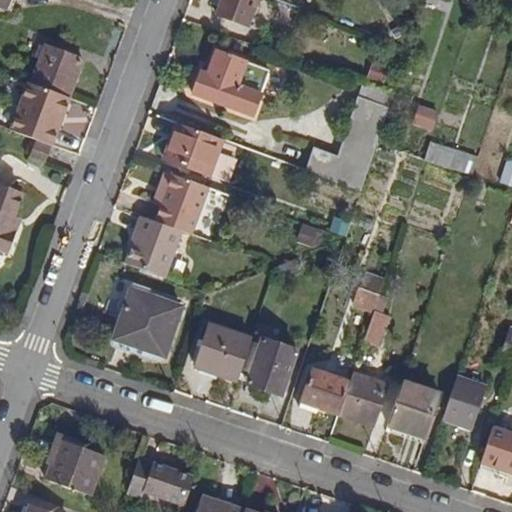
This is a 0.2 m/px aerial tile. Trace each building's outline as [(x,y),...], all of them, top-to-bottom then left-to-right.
[(262,26),(271,0),(237,0),(232,15),(262,26)] [(103,53),(62,38),(48,76),(87,91),(88,91),(103,53)] [(224,77),(216,75),(210,92),(246,105),(261,65),(232,55),(226,71),(224,77)] [(261,65),(246,105),(210,92),(208,97),(269,119),(285,73),(261,65)] [(45,75),(28,124),(51,133),(68,139),(70,140),(87,91),(48,76),(45,75)] [(390,143),(402,108),(371,97),(352,153),(326,144),(317,170),(373,191),(390,143)] [(432,131),(439,112),(420,105),(413,124),(432,131)] [(220,174),(233,138),(186,121),(173,156),(220,174)] [(62,156),(68,139),(51,133),(45,150),(62,156)] [(431,141),(425,161),(470,174),(476,155),(431,141)] [(511,187),(511,159),(506,159),(500,184),(511,187)] [(173,186),(181,189),(169,220),(196,231),(205,234),(222,187),(179,171),(173,186)] [(27,213),(37,188),(2,175),(0,182),(0,242),(20,250),(29,228),(22,225),(27,213)] [(29,228),(34,215),(27,213),(22,225),(29,228)] [(179,280),(196,231),(169,220),(158,215),(152,231),(154,233),(150,243),(148,242),(139,265),(179,280)] [(369,280),(364,297),(383,304),(389,287),(369,280)] [(156,352),(174,302),(123,284),(106,334),(156,352)] [(389,343),(400,310),(383,304),(372,337),(389,343)] [(249,377),(263,336),(221,322),(216,338),(211,336),(204,357),(208,359),(207,363),(249,377)] [(294,392),(308,351),(272,339),(258,380),(294,392)] [(311,398),(348,410),(359,376),(322,364),(311,398)] [(399,380),(362,368),(359,376),(348,410),(384,422),(399,380)] [(484,426),(499,385),(467,374),(453,415),(484,426)] [(435,435),(449,393),(411,380),(397,422),(435,435)] [(511,475),(511,425),(504,423),(488,468),(511,475)] [(94,483),(109,442),(63,427),(49,466),(94,483)] [(183,498),(192,470),(152,456),(143,483),(183,498)] [(261,511),(262,510),(222,495),(215,511),(261,511)] [(83,511),(84,511),(44,497),(38,511),(83,511)]
